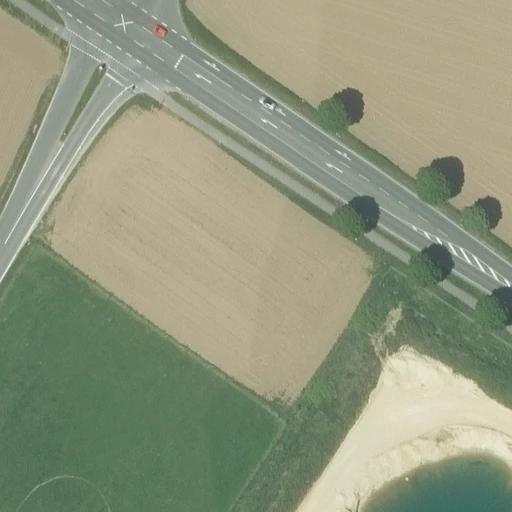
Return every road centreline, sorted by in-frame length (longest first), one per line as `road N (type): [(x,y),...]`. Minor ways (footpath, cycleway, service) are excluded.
road 1 (primary): [(128,35),(511,289)]
road 2 (unclassified): [(128,35),(0,261)]
